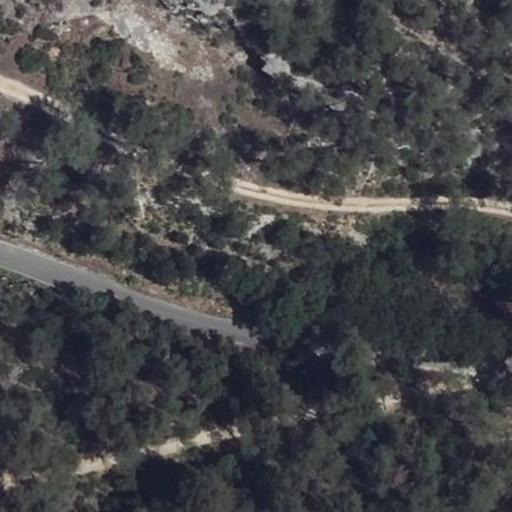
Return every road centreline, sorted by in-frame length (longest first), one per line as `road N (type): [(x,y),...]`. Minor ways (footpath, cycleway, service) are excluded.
road 1 (track): [(0,73),(270,197),(452,195),(511,208)]
road 2 (tertiary): [(511,357),(443,358),(218,321),(0,249)]
road 3 (track): [(506,356),(453,380),(207,423),(0,475)]
